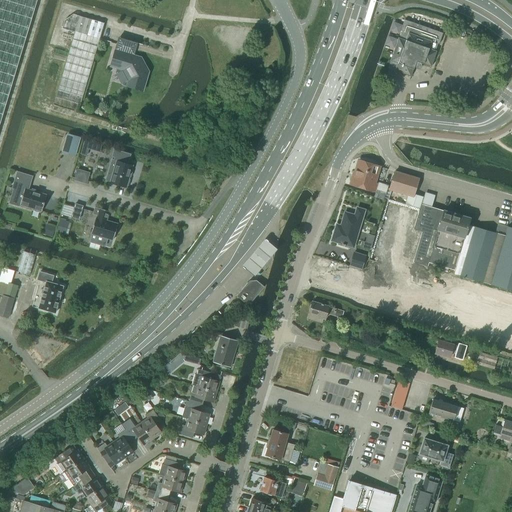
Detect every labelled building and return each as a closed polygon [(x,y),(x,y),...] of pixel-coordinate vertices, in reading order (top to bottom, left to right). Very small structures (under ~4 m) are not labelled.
[(0,0),(0,123),(37,0),(0,0)] [(104,23),(79,16),(73,14),(64,20),(62,28),(74,31),(55,97),(80,104),(104,23)] [(391,60),(390,61),(398,64),(395,71),(410,76),(411,74),(413,65),(416,68),(419,67),(421,65),(421,61),(423,62),(431,65),(437,49),(443,33),(404,20),(399,36),(391,60)] [(148,72),(141,57),(140,57),(115,50),(110,66),(123,70),(128,80),(127,86),(143,91),(148,72)] [(105,180),(110,181),(110,182),(126,187),(127,185),(128,186),(130,179),(128,179),(132,165),(128,164),(131,154),(114,149),(112,156),(115,157),(114,160),(111,159),(105,180)] [(359,160),(354,174),(353,179),(351,184),(376,192),(374,196),(383,199),(388,185),(379,182),(378,184),(375,182),(380,167),(359,160)] [(33,176),(17,171),(12,188),(19,190),(15,203),(33,208),(33,209),(40,211),(40,210),(42,211),(47,195),(28,189),(33,176)] [(394,172),(389,189),(390,189),(407,195),(413,197),(414,195),(419,179),(395,171),(394,172)] [(407,195),(405,204),(420,209),(421,204),(423,198),(423,197),(414,195),(413,197),(407,195)] [(75,203),(71,217),(79,219),(83,205),(75,203)] [(429,262),(454,270),(468,225),(470,218),(421,204),(420,209),(414,229),(423,232),(415,261),(428,265),(429,262)] [(93,234),(91,242),(106,246),(108,238),(113,240),(115,232),(117,232),(118,226),(117,226),(118,224),(106,220),(107,217),(109,211),(100,208),(100,209),(97,208),(95,214),(99,215),(98,218),(93,234)] [(352,246),(363,210),(357,208),(355,216),(345,213),(339,232),(334,231),(332,240),(352,246)] [(468,225),(454,270),(453,273),(511,290),(511,227),(507,226),(505,236),(468,225)] [(265,239),(243,265),(255,276),(278,249),(265,239)] [(361,269),(365,256),(354,252),(350,265),(361,269)] [(18,285),(11,283),(15,271),(3,268),(0,277),(0,315),(8,318),(18,285)] [(40,272),(38,279),(46,282),(39,308),(55,313),(63,286),(51,283),(53,276),(40,272)] [(263,286),(263,285),(256,280),(249,280),(247,282),(236,295),(248,305),(264,286),(263,286)] [(341,317),(343,310),(312,301),(307,318),(322,322),(323,318),(325,318),(326,313),(341,317)] [(247,329),(250,316),(243,314),(242,316),(238,315),(235,326),(247,329)] [(230,367),(238,341),(224,337),(220,350),(215,353),(212,362),(230,367)] [(458,342),(457,345),(439,340),(435,353),(443,355),(443,357),(448,358),(448,357),(449,357),(451,351),(455,352),(454,357),(462,359),(467,345),(458,342)] [(511,361),(480,352),(476,364),(511,374),(511,361)] [(198,369),(195,378),(193,385),(197,386),(215,392),(218,381),(209,378),(211,373),(198,369)] [(396,386),(407,389),(409,383),(398,380),(396,386)] [(188,402),(201,406),(203,400),(212,402),(215,392),(197,386),(194,394),(191,393),(188,402)] [(394,393),(405,396),(407,389),(396,386),(394,393)] [(392,399),(403,402),(405,396),(394,393),(392,399)] [(403,402),(392,399),(390,405),(401,409),(403,402)] [(453,420),(457,406),(433,399),(428,413),(453,420)] [(186,401),(181,417),(183,418),(187,419),(206,424),(209,414),(200,411),(201,406),(188,402),(186,401)] [(140,422),(152,439),(161,433),(155,425),(160,421),(152,409),(144,415),(146,418),(140,422)] [(206,424),(187,419),(185,426),(181,425),(178,434),(192,438),(193,432),(203,435),(206,424)] [(422,420),(420,426),(429,429),(431,423),(422,420)] [(511,422),(504,420),(500,434),(510,438),(509,441),(511,441),(511,422)] [(124,429),(132,441),(137,437),(143,445),(152,439),(140,422),(134,427),(132,424),(124,429)] [(112,442),(124,458),(133,452),(127,444),(132,441),(124,429),(116,434),(118,438),(112,442)] [(269,442),(293,449),(294,444),(286,442),(288,434),(273,429),(269,442)] [(424,438),(419,453),(441,460),(439,464),(449,467),(453,454),(446,452),(448,445),(424,438)] [(96,448),(106,462),(110,459),(114,465),(124,458),(112,442),(106,446),(104,443),(96,448)] [(293,449),(269,442),(265,455),(289,462),(293,449)] [(65,450),(53,458),(54,458),(54,459),(59,466),(63,472),(82,458),(76,449),(68,455),(65,451),(65,450)] [(161,464),(158,474),(164,476),(164,477),(182,482),(186,471),(177,468),(178,463),(176,462),(177,459),(166,455),(165,459),(163,464),(161,464)] [(82,458),(63,472),(67,478),(73,486),(84,478),(81,473),(89,468),(82,458)] [(313,485),(330,490),(338,467),(328,464),(324,475),(317,473),(313,485)] [(132,476),(130,483),(137,485),(139,478),(132,476)] [(274,492),(274,494),(274,495),(275,495),(276,495),(277,496),(278,496),(279,496),(280,496),(280,497),(281,497),(282,496),(282,495),(283,493),(283,492),(284,491),(285,487),(286,485),(286,484),(286,483),(287,483),(287,484),(288,484),(289,484),(290,484),(290,485),(289,486),(290,488),(290,489),(290,490),(290,491),(291,492),(293,493),(294,493),(294,494),(295,494),(296,494),(297,494),(297,495),(298,495),(299,495),(301,496),(302,496),(302,495),(303,494),(304,491),(305,489),(305,488),(306,487),(306,486),(307,484),(307,483),(306,483),(304,482),(303,482),(302,482),(301,481),(299,481),(297,480),(296,479),(295,479),(295,478),(294,478),(292,477),(291,477),(288,476),(287,476),(286,477),(285,477),(284,477),(284,478),(283,479),(283,480),(283,481),(284,481),(284,482),(285,482),(285,483),(283,482),(281,482),(280,481),(279,481),(278,481),(277,483),(277,484),(277,485),(276,485),(276,486),(276,488),(275,489),(275,490),(275,491),(274,492)] [(427,481),(424,480),(422,486),(416,485),(407,511),(429,511),(432,501),(435,502),(439,488),(442,480),(429,476),(427,481)] [(155,491),(169,495),(170,490),(179,492),(182,482),(164,477),(162,483),(158,482),(155,491)] [(274,494),(278,481),(264,477),(260,490),(274,494)] [(84,478),(73,486),(78,494),(81,492),(86,498),(102,487),(96,478),(88,483),(84,478)] [(389,511),(395,494),(348,479),(343,498),(334,496),(329,511),(389,511)] [(89,509),(85,511),(86,511),(95,511),(104,506),(100,501),(108,496),(102,487),(86,498),(90,504),(86,506),(89,509)] [(169,495),(155,491),(152,501),(156,502),(154,509),(164,511),(173,511),(176,504),(167,501),(169,495)] [(20,511),(59,511),(9,496),(7,505),(21,509),(20,511)] [(250,507),(265,511),(268,511),(271,506),(268,505),(268,503),(253,498),(250,507)]
